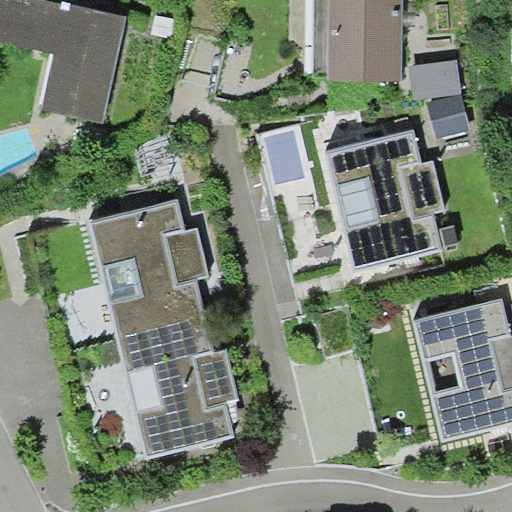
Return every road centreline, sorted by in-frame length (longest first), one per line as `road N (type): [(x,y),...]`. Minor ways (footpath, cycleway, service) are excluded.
road 1 (residential): [(296,489),(292,428),(231,147)]
road 2 (residential): [(296,489),(442,511)]
